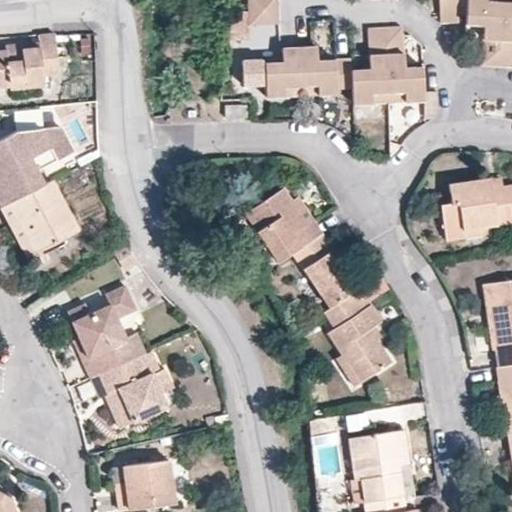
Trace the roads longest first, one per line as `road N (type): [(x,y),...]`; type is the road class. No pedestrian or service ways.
road 1 (residential): [(273,511),(247,372),(224,315),(148,223),(129,145)]
road 2 (residential): [(472,511),(435,316),(381,213),(392,191)]
road 3 (residential): [(129,145),(279,142),(392,191)]
road 4 (residential): [(290,5),(334,5),(354,17),(410,16),(468,77)]
road 5 (residential): [(129,145),(109,0)]
